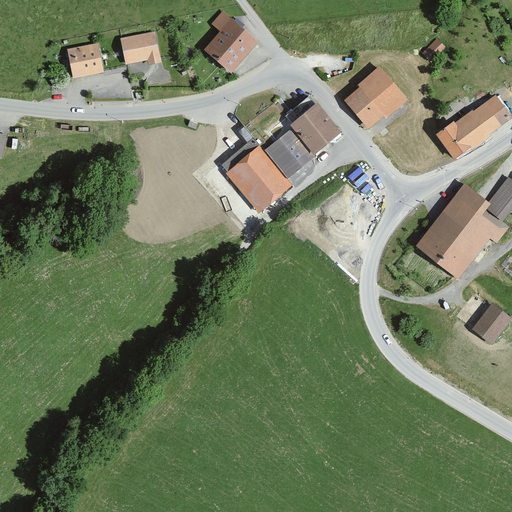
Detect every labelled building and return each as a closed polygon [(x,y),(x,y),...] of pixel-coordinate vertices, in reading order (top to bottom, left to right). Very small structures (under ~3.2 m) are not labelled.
[(206,51),(230,72),(255,43),(231,22),(206,51)] [(153,30),(119,35),(123,60),(157,54),(153,30)] [(437,36),(422,51),(431,60),(446,45),(437,36)] [(71,52),(74,74),(102,69),(99,48),(71,52)] [(346,99),(369,126),(384,114),(386,117),(407,99),(380,67),(358,85),(359,88),(346,99)] [(293,123),(291,125),(315,153),(340,133),(309,96),(286,115),(293,123)] [(442,138),(457,159),(511,117),(511,113),(498,96),(442,138)] [(313,157),(290,130),(265,151),(288,178),(313,157)] [(225,174),(258,213),(292,185),(259,146),(225,174)] [(422,245),(456,273),(511,205),(511,185),(506,181),(488,203),(470,188),(422,245)] [(471,330),(486,342),(505,320),(490,308),(471,330)]
